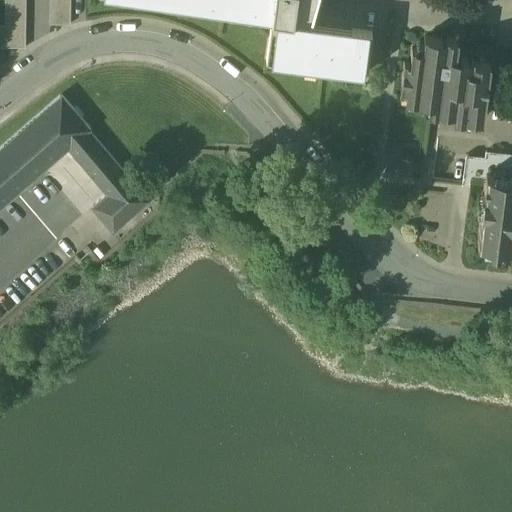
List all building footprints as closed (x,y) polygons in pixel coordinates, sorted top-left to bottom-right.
[(54,0),(55,21),(76,20),(75,0),(54,0)] [(145,0),(310,22),(315,5),(296,2),(296,0),(145,0)] [(351,34),(271,23),(266,56),(366,70),(372,29),(352,26),(351,34)] [(447,37),(426,33),(424,47),(413,45),(411,59),(405,58),(400,86),(417,89),(416,96),(438,100),(436,107),(462,111),(462,114),(481,117),(490,62),(474,59),(474,57),(456,54),(459,37),(447,35),(447,37)] [(90,127),(61,94),(0,147),(0,205),(68,146),(83,164),(103,146),(88,128),(90,127)] [(103,146),(83,164),(108,191),(93,204),(113,227),(148,197),(103,146)] [(511,172),(486,170),(477,237),(511,241),(511,172)]
